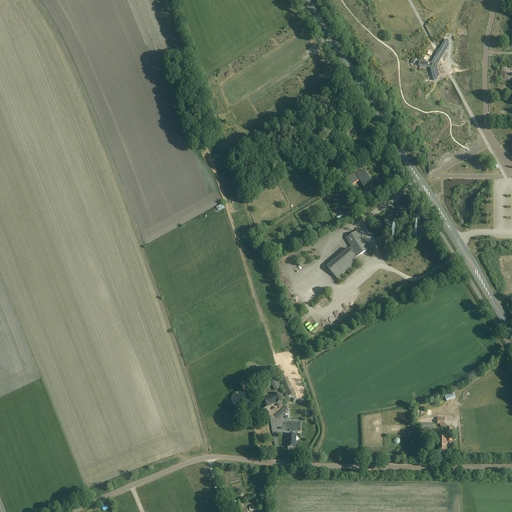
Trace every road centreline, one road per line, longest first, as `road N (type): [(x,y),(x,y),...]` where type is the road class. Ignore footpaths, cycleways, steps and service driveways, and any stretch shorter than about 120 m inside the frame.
road 1 (track): [(205,458),(188,379),(106,149),(34,0)]
road 2 (unclassified): [(70,511),(209,457),(511,467)]
road 3 (track): [(220,130),(302,361)]
road 4 (primary): [(409,165),(307,0)]
road 5 (primary): [(409,165),(493,302)]
road 6 (primary): [(493,302),(409,165)]
